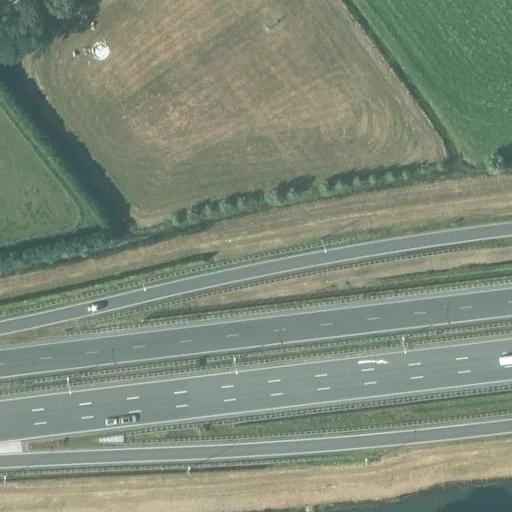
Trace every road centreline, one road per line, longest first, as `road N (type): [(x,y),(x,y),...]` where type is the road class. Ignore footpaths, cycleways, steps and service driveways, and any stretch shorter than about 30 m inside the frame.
road 1 (trunk): [(511,230),(241,274),(0,330)]
road 2 (trunk): [(511,301),(0,367)]
road 3 (trunk): [(0,424),(511,359)]
road 4 (trunk): [(0,459),(272,450),(511,427)]
